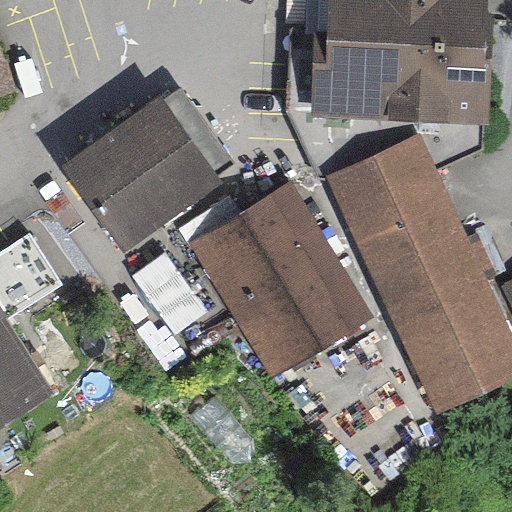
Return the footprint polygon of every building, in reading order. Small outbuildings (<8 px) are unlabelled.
[(307,0),(307,9),(290,26),(290,38),(289,48),(290,52),(291,113),(300,137),(319,182),(324,183),(331,184),(437,411),(511,378),(511,326),(489,278),(498,273),(482,239),(473,243),(436,168),(485,148),(486,119),(489,36),(490,11),(490,0),(307,0)] [(0,116),(1,117),(0,114),(0,92),(18,87),(0,32),(0,116)] [(124,248),(84,191),(67,202),(50,212),(176,378),(228,338),(378,501),(436,456),(414,422),(370,315),(301,176),(252,166),(237,163),(225,148),(180,88),(164,91),(225,178),(124,248)] [(225,178),(164,91),(136,110),(99,136),(73,154),(63,162),(84,191),(124,248),(225,178)] [(0,251),(0,306),(2,309),(66,267),(43,232),(38,226),(27,233),(0,251)] [(2,309),(0,306),(0,424),(54,389),(2,309)]
